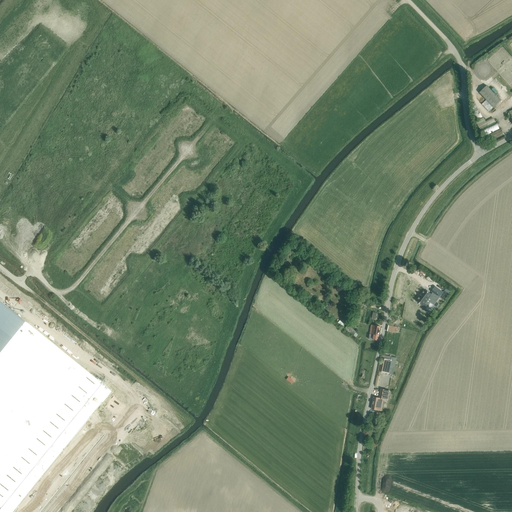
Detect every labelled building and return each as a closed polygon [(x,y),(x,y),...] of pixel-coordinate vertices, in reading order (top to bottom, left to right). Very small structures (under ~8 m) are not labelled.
[(489,112),(501,101),(487,86),(479,93),(487,100),(482,104),(489,112)] [(479,110),(477,108),(472,110),(473,112),(474,112),(478,121),(476,121),(480,129),(488,126),(495,121),(493,118),(486,121),(484,118),(483,118),(479,110)] [(486,136),(500,128),(497,123),(483,131),(486,136)] [(504,134),(501,129),(490,135),(493,140),(504,134)] [(419,296),(416,300),(423,306),(424,305),(426,307),(430,302),(434,304),(439,297),(443,293),(435,287),(432,291),(433,293),(432,294),(425,289),(421,293),(419,296)] [(353,336),(356,332),(348,325),(345,329),(353,336)] [(380,333),(381,327),(372,325),(370,334),(374,335),(373,340),(378,341),(380,333)] [(388,325),(387,331),(396,333),(400,334),(401,328),(397,327),(393,326),(389,326),(388,325)] [(0,346),(0,440),(34,466),(72,403),(0,346)] [(382,359),(379,371),(389,373),(393,374),(396,358),(392,357),(387,356),(384,355),(383,359),(382,359)] [(371,409),(377,410),(379,410),(381,411),(384,399),(388,400),(390,391),(381,389),(379,398),(374,397),(371,409)] [(0,440),(0,511),(6,511),(34,466),(0,440)]
